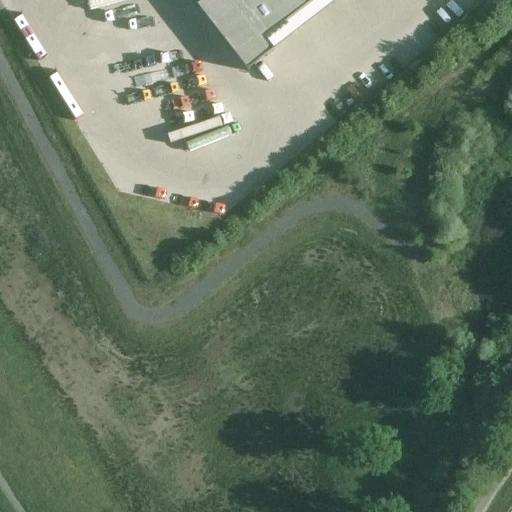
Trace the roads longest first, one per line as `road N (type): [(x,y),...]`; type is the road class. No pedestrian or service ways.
road 1 (unknown): [(387,0),(318,62),(215,132),(185,130),(164,117)]
road 2 (unknown): [(164,117),(95,0)]
